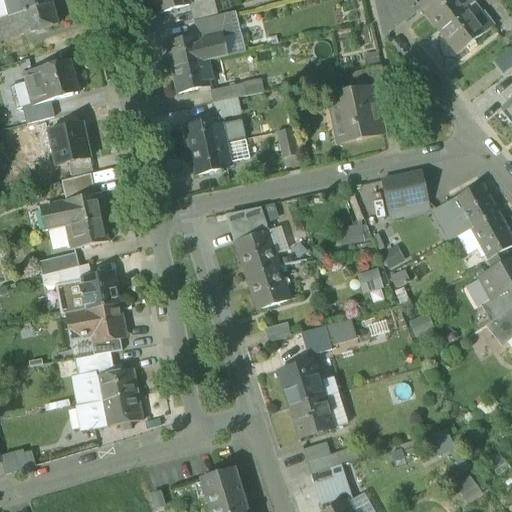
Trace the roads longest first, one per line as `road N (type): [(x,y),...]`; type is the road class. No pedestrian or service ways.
road 1 (residential): [(483,140),(189,210)]
road 2 (residential): [(147,219),(188,443)]
road 3 (residential): [(147,219),(101,0)]
road 4 (residential): [(252,424),(189,210)]
road 5 (residential): [(188,443),(0,499)]
